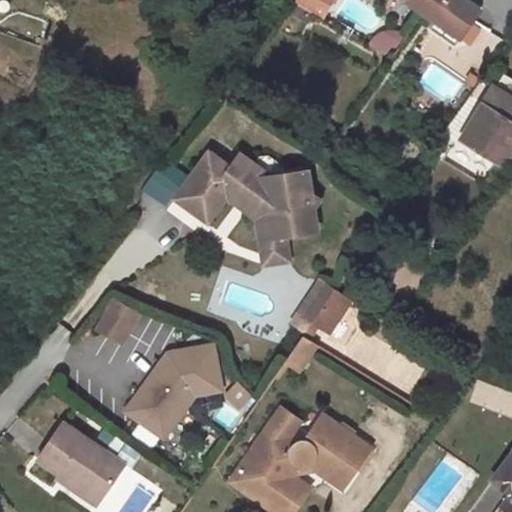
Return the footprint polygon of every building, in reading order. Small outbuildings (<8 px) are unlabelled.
[(286,0),(315,17),(324,0),(286,0)] [(368,34),(377,14),(345,0),(344,0),(336,19),(368,34)] [(401,0),(425,15),(431,19),(444,0),(401,0)] [(468,0),(444,0),(431,19),(461,38),(482,8),(468,0)] [(365,43),(378,58),(400,40),(387,25),(365,43)] [(448,103),(461,85),(434,66),(421,84),(448,103)] [(511,87),(503,82),(497,92),(511,101),(511,87)] [(495,90),(460,142),(502,167),(511,152),(511,101),(497,92),(495,90)] [(165,157),(144,189),(166,204),(187,172),(165,157)] [(229,180),(209,165),(173,212),(198,230),(219,205),(215,203),(223,193),(239,206),(236,210),(250,220),(252,216),(260,220),(264,252),(282,250),(310,246),(307,226),(315,214),(305,206),(302,185),(258,191),(256,181),(239,168),(229,180)] [(285,274),(282,250),(264,252),(260,220),(252,216),(250,220),(236,210),(239,206),(223,193),(215,203),(219,205),(198,230),(204,237),(225,211),(253,232),(259,279),(285,274)] [(329,295),(315,286),(293,319),(306,328),(329,295)] [(94,329),(123,346),(143,313),(115,296),(94,329)] [(306,328),(293,319),(285,330),(299,340),(306,328)] [(271,379),(275,381),(286,365),(299,375),(316,350),(299,340),(271,379)] [(215,391),(202,347),(161,358),(141,388),(145,391),(139,397),(136,395),(120,417),(150,437),(161,421),(170,426),(188,399),(215,391)] [(145,391),(141,388),(136,395),(139,397),(145,391)] [(278,410),(267,426),(286,439),(298,423),(278,410)] [(296,441),(293,444),(286,439),(267,426),(238,467),(280,495),(292,478),(298,469),(299,470),(303,470),(307,468),(341,491),(369,450),(320,416),(302,442),(296,441)] [(170,426),(161,421),(150,437),(158,443),(170,426)] [(58,432),(33,469),(93,511),(118,474),(58,432)] [(511,452),(493,479),(510,491),(501,503),(511,510),(511,452)] [(238,467),(227,484),(268,511),(292,511),(308,489),(292,478),(280,495),(238,467)]
